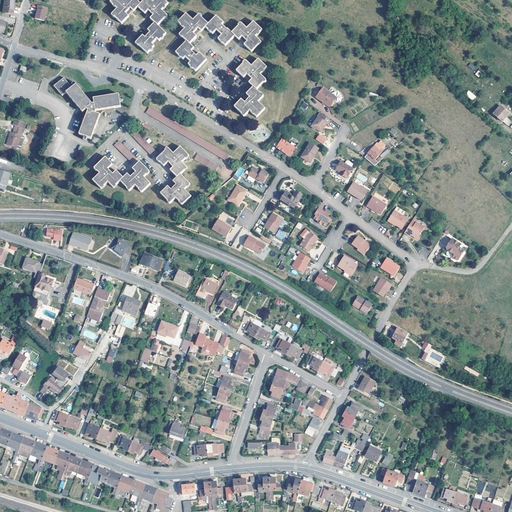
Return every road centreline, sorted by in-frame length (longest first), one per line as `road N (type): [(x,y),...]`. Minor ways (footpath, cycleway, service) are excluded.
road 1 (residential): [(284,168),(157,89),(13,45)]
road 2 (residential): [(0,234),(155,288),(267,354)]
road 3 (secondary): [(172,475),(133,471),(42,433)]
road 4 (residential): [(267,354),(231,469)]
